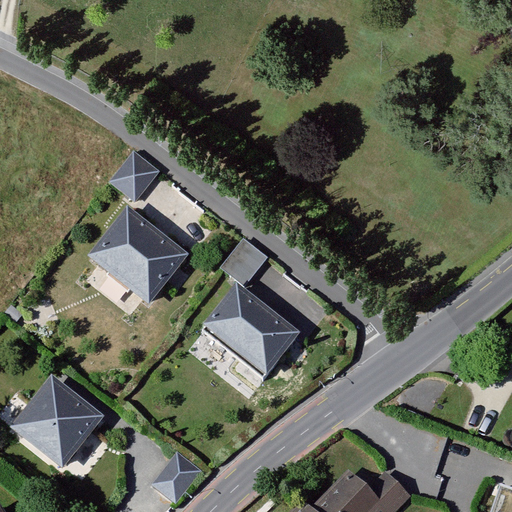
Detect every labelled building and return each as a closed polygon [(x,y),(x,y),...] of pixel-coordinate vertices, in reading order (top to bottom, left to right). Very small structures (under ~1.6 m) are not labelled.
[(134,157),(109,188),(135,209),(160,177),(134,157)] [(193,266),(127,214),(88,264),(154,316),(193,266)] [(244,245),(221,275),(244,293),(267,264),(244,245)] [(304,341),(238,290),(205,333),(270,384),(304,341)] [(102,425),(46,383),(7,434),(63,476),(102,425)] [(200,477),(175,457),(150,486),(175,507),(200,477)] [(396,511),(410,498),(384,474),(370,489),(357,477),(325,511),(322,511),(312,502),(302,511),(377,511),(381,508),(384,511),(396,511)] [(511,511),(511,492),(495,487),(485,511),(511,511)] [(8,511),(2,503),(0,504),(0,511),(8,511)]
